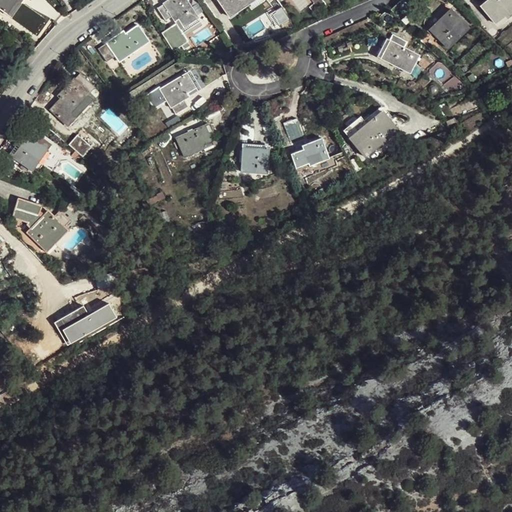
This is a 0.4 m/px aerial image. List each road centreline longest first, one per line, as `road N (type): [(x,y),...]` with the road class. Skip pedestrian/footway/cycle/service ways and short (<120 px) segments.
road 1 (track): [(0,405),(443,161),(511,106)]
road 2 (residential): [(117,0),(61,40),(0,119)]
road 3 (residential): [(306,33),(302,68),(278,86),(240,82),(243,58)]
